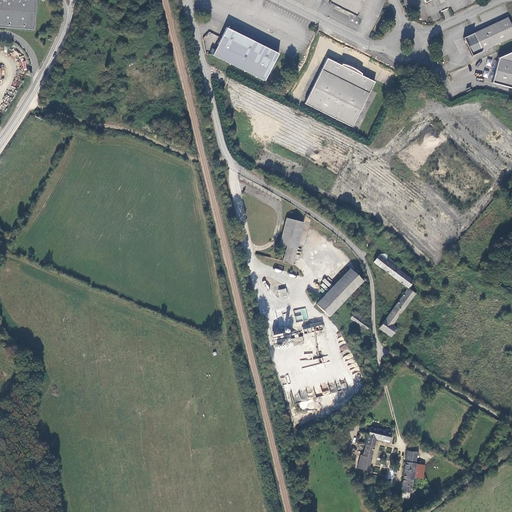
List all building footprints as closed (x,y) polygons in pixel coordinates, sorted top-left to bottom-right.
[(0,0),(0,27),(34,30),(36,0),(0,0)] [(330,0),(329,3),(336,6),(335,9),(339,10),(338,12),(344,15),(344,13),(348,15),(349,13),(356,16),(364,0),(330,0)] [(511,26),(508,17),(473,33),(482,51),(492,46),(511,37),(511,26)] [(222,38),(213,56),(264,81),(277,53),(227,28),(222,38)] [(482,51),(473,33),(463,38),(472,56),(482,51)] [(511,51),(500,57),(499,61),(496,60),(494,66),(496,67),(495,72),(492,71),(489,78),(493,79),(492,82),(511,88),(511,51)] [(327,59),(305,103),(352,126),(373,82),(361,76),(362,74),(359,72),(356,69),(354,68),(350,66),(347,65),(343,64),(342,66),(327,59)] [(483,76),(489,78),(491,72),(484,70),(483,76)] [(338,175),(346,157),(316,144),(308,162),(338,175)] [(304,222),(287,217),(279,244),(287,246),(282,261),(292,264),(304,222)] [(382,251),(373,262),(407,289),(413,281),(393,266),(396,263),(388,256),(382,251)] [(351,268),(316,304),(329,316),(363,280),(362,279),(363,279),(361,277),(361,278),(351,268)] [(286,288),(278,290),(279,297),(287,295),(286,288)] [(393,325),(415,295),(407,289),(378,328),(390,337),(397,328),(393,325)] [(305,308),(293,310),(296,322),(308,320),(305,308)] [(353,314),(350,318),(366,329),(369,325),(353,314)] [(303,326),(305,334),(323,328),(320,321),(303,326)] [(346,343),(346,344),(340,332),(338,333),(340,337),(336,339),(342,351),(349,348),(346,343)] [(295,345),(304,343),(302,336),(299,337),(298,334),(285,336),(284,333),(274,335),(275,344),(290,341),(290,338),(292,337),(293,341),(294,341),(295,345)] [(347,365),(352,375),(360,370),(351,353),(342,357),(346,365),(347,365)] [(288,375),(281,377),(283,385),(290,382),(288,375)] [(294,403),(308,399),(305,391),(298,393),(300,399),(293,401),(294,403)] [(386,430),(370,425),(363,454),(360,454),(357,468),(367,470),(376,438),(389,442),(393,430),(386,428),(386,430)] [(417,453),(407,451),(401,492),(410,493),(413,477),(421,479),(423,464),(415,463),(417,453)]
